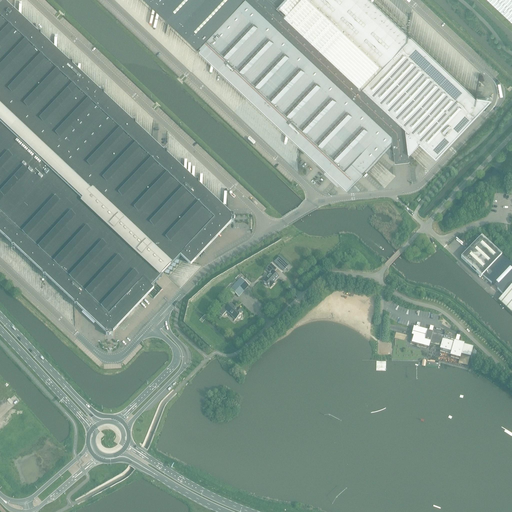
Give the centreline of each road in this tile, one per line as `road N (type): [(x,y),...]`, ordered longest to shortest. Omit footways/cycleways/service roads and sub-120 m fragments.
road 1 (unclassified): [(317,199),(417,189),(496,104),(494,81),(407,0)]
road 2 (unclassified): [(268,231),(233,187),(32,0)]
road 3 (unclassified): [(109,0),(317,199)]
road 4 (unclassified): [(0,262),(101,355),(122,353),(149,327)]
road 5 (unclassified): [(385,267),(511,134)]
road 6 (unclassified): [(376,275),(325,274),(242,349)]
road 7 (unclassified): [(156,319),(204,270),(268,231)]
road 8 (unclassified): [(127,428),(184,364),(183,347),(156,319)]
